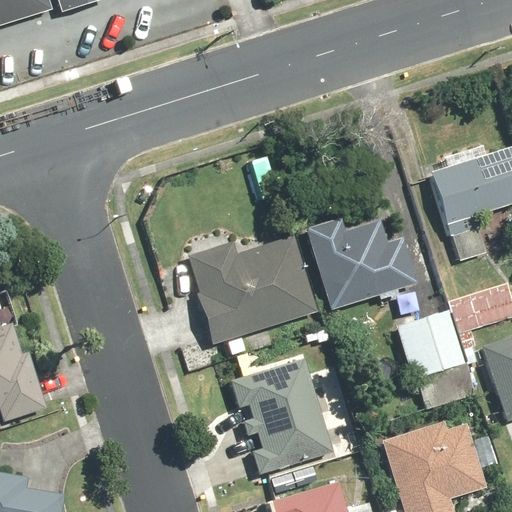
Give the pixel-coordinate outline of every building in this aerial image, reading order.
[(0,0),(0,27),(49,12),(44,0),(52,0),(58,15),(104,0),(103,0),(0,0)] [(511,174),(504,149),(421,174),(436,226),(511,203),(511,174)] [(336,218),(299,228),(322,312),(428,283),(415,235),(382,244),(376,220),(339,230),(336,218)] [(180,262),(202,345),(314,314),(292,232),(180,262)] [(503,284),(442,305),(444,311),(452,336),(511,315),(511,295),(507,297),(503,284)] [(410,291),(389,297),(396,325),(387,328),(411,413),(466,398),(442,312),(418,318),(410,291)] [(4,300),(0,300),(0,427),(42,413),(4,300)] [(511,341),(473,353),(493,425),(511,420),(511,341)] [(295,365),(226,384),(252,478),(321,459),(295,365)] [(459,419),(372,445),(392,511),(448,511),(445,502),(481,491),(459,419)] [(0,471),(0,511),(56,511),(61,480),(0,471)] [(341,511),(331,480),(259,502),(262,511),(341,511)]
